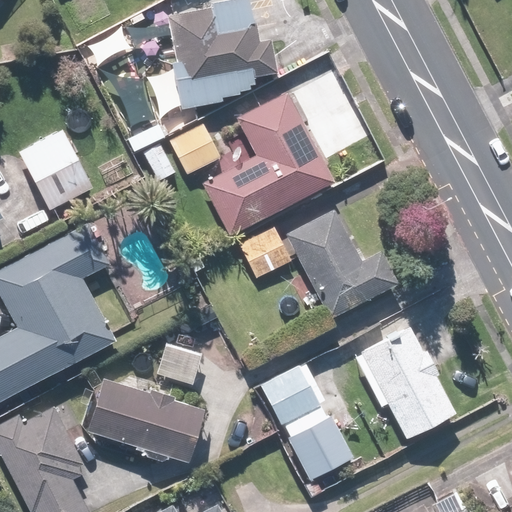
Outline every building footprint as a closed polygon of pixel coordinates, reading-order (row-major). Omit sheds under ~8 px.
[(262,81),(246,0),(212,0),(168,9),(185,97),(262,81)] [(123,24),(89,44),(101,64),(135,44),(123,24)] [(286,88),(237,117),(258,152),(202,185),(233,238),(337,177),(286,88)] [(221,154),(202,120),(167,140),(186,174),(221,154)] [(94,184),(63,127),(20,150),(51,207),(94,184)] [(176,168),(161,140),(142,151),(158,179),(176,168)] [(364,256),(337,204),(286,231),(331,316),(400,279),(383,246),(364,256)] [(91,220),(0,268),(0,290),(18,325),(0,334),(0,398),(117,337),(84,275),(113,260),(91,220)] [(291,257),(274,224),(237,243),(253,276),(291,257)] [(391,400),(408,434),(457,410),(415,325),(356,354),(381,405),(391,400)] [(202,351),(166,340),(157,371),(193,382),(202,351)] [(325,399),(305,360),(260,384),(280,422),(286,420),(293,433),(288,435),(310,477),(354,453),(333,412),(327,415),(321,402),(325,399)] [(205,405),(103,376),(88,429),(190,458),(205,405)] [(21,410),(0,421),(0,448),(32,511),(94,511),(77,477),(89,470),(55,404),(26,419),(21,410)] [(490,511),(475,511),(465,492),(426,511),(506,511),(503,506),(490,511)] [(222,511),(216,501),(196,511),(178,511),(172,501),(151,511),(222,511)]
